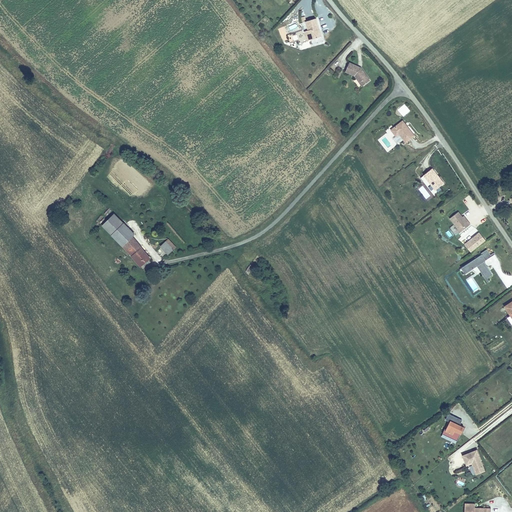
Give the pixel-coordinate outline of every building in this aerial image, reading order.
[(306,29),(308,39),(320,36),(316,18),(304,21),(306,29)] [(347,62),(344,72),(352,75),(357,82),(365,76),(358,66),(347,62)] [(365,76),(357,82),(360,86),(368,80),(365,76)] [(403,141),(406,144),(415,137),(403,120),(390,130),(399,143),(403,141)] [(438,190),(446,184),(435,168),(426,174),(438,190)] [(471,212),(478,207),(470,195),(463,200),(471,212)] [(461,232),(471,225),(464,216),(462,217),(458,211),(450,217),(461,232)] [(102,225),(111,235),(122,224),(112,214),(102,225)] [(115,240),(127,229),(122,224),(111,235),(115,240)] [(131,257),(140,268),(151,258),(132,238),(134,236),(128,229),(127,229),(115,240),(131,257)] [(478,232),(464,244),(472,252),(485,240),(478,232)] [(160,247),(167,256),(173,250),(165,242),(160,247)] [(482,254),(461,267),(465,273),(477,266),(488,282),(490,281),(488,278),(493,274),(484,261),(494,254),(493,252),(491,254),(487,249),(481,252),(482,254)] [(448,419),(442,432),(457,439),(463,427),(448,419)] [(485,470),(476,449),(462,454),(467,466),(472,464),(476,474),(485,470)] [(463,511),(490,511),(491,507),(474,507),(475,504),(464,503),(463,511)]
